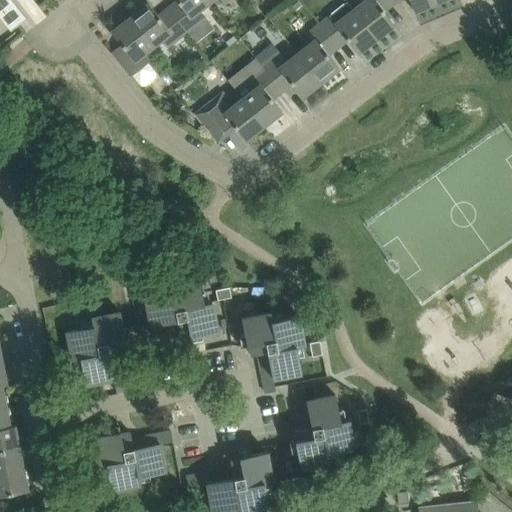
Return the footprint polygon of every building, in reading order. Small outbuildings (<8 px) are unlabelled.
[(26,17),(14,1),(12,0),(0,0),(0,16),(11,29),(26,17)] [(171,12),(187,32),(206,17),(200,9),(208,2),(207,0),(177,0),(181,4),(171,12)] [(389,0),(360,0),(362,2),(354,9),(377,37),(394,23),(382,6),(389,0)] [(410,0),(415,11),(436,2),(435,0),(410,0)] [(335,43),(344,35),(358,52),(377,37),(354,9),(347,1),(319,23),(335,43)] [(187,32),(171,12),(162,19),(149,3),(130,17),(153,46),(161,39),(168,47),(187,32)] [(131,76),(132,75),(140,85),(145,85),(156,77),(157,72),(149,62),(150,61),(144,53),(153,46),(130,17),(112,32),(124,47),(114,55),(131,76)] [(326,50),(335,43),(319,23),(300,38),(306,46),(298,53),(320,82),(338,67),(326,50)] [(233,35),(226,42),(229,46),(237,40),(233,35)] [(302,96),(320,82),(298,53),(289,60),(282,52),(263,67),(279,87),(288,79),(302,96)] [(203,55),(193,63),(198,70),(208,62),(203,55)] [(269,95),(279,87),(263,67),(244,82),(250,91),(242,97),(264,126),(283,111),(269,95)] [(226,96),(207,111),(199,118),(215,139),(233,125),(246,140),(264,126),(242,97),(233,104),(226,96)] [(178,107),(167,101),(163,108),(173,115),(178,107)] [(142,278),(140,268),(133,269),(135,280),(142,278)] [(135,280),(133,269),(128,271),(126,271),(128,281),(135,280)] [(190,333),(190,335),(218,330),(212,300),(205,302),(200,275),(171,281),(173,289),(146,294),(152,323),(138,326),(140,337),(179,329),(180,335),(190,333)] [(225,299),(231,297),(229,288),(223,289),(225,299)] [(225,299),(223,289),(215,290),(217,300),(225,299)] [(124,340),(126,339),(120,312),(92,317),(93,326),(67,331),(72,360),(80,358),(86,385),(114,379),(117,392),(127,390),(119,350),(126,349),(124,340)] [(273,377),(301,372),(296,344),(305,343),(299,314),(273,319),(271,312),(242,317),(247,345),(249,345),(251,354),(257,353),(265,392),(276,390),(273,377)] [(311,349),(321,347),(320,340),(310,342),(311,349)] [(312,356),(323,354),(321,347),(311,349),(312,356)] [(300,467),(329,461),(328,453),(354,448),(350,428),(348,418),(340,420),(335,394),(307,400),(304,387),(293,389),(301,428),(295,429),(297,439),(295,439),(300,467)] [(0,428),(11,427),(6,405),(0,406),(0,428)] [(368,415),(367,408),(356,410),(358,417),(368,415)] [(368,415),(358,417),(359,424),(369,422),(368,415)] [(0,428),(0,450),(2,450),(20,446),(16,426),(11,427),(0,428)] [(160,443),(173,440),(171,430),(131,438),(130,431),(121,433),(120,431),(93,437),(98,465),(107,464),(112,490),(141,485),(139,477),(166,471),(160,443)] [(0,450),(0,472),(24,468),(20,446),(2,450),(0,450)] [(267,451),(239,456),(240,458),(230,460),(232,466),(186,475),(188,486),(207,482),(213,510),(239,505),(240,511),(248,511),(270,508),(264,481),(272,480),(267,451)] [(0,495),(28,490),(24,468),(0,472),(0,495)] [(298,488),(296,477),(290,479),(292,489),(298,488)] [(292,489),(290,479),(282,480),(284,490),(292,489)] [(408,491),(397,492),(398,504),(409,503),(408,491)] [(478,511),(477,501),(418,508),(418,511),(478,511)]
